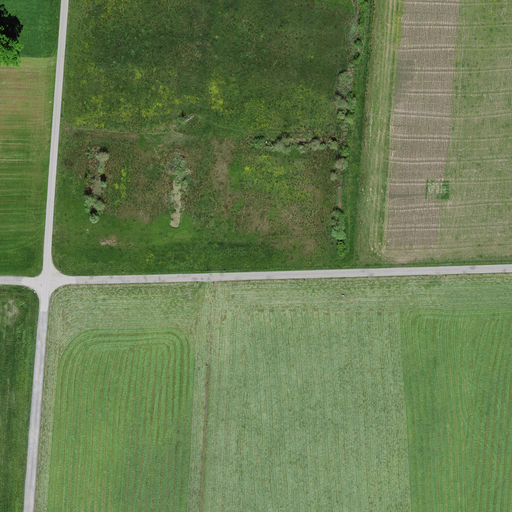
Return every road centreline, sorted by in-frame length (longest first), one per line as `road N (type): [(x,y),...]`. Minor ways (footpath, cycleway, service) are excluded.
road 1 (track): [(30,511),(66,0)]
road 2 (track): [(511,268),(0,285)]
